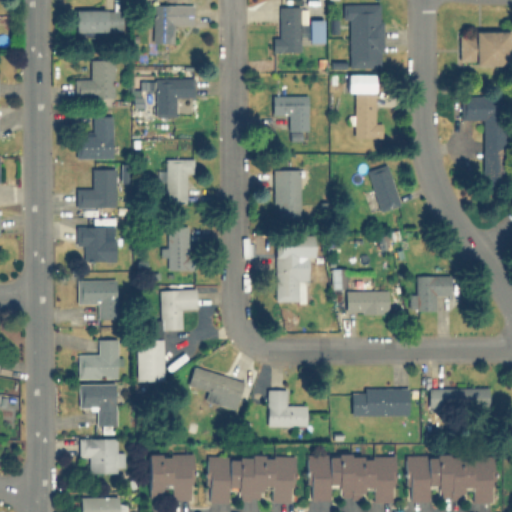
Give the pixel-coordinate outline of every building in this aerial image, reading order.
[(151,41),(172,41),(172,24),(191,24),(191,3),(151,3),(151,41)] [(381,3),(341,3),(341,20),(347,20),(347,66),(381,66),(381,3)] [(297,50),(298,36),(305,36),(306,23),(297,23),(297,6),(274,6),(273,50),(297,50)] [(73,32),(120,32),(120,8),(73,8),(73,32)] [(321,42),(321,19),(307,19),(307,42),(321,42)] [(509,30),(457,30),(457,64),(509,64),(509,30)] [(112,96),(112,58),(88,58),(88,78),(72,78),(72,96),(112,96)] [(153,115),(176,115),(176,98),(192,98),(192,77),(153,77),(153,115)] [(352,136),(379,136),(379,119),(371,119),(372,79),(353,78),(352,136)] [(271,116),(284,115),(285,139),(305,139),(304,94),(270,94),(271,116)] [(502,96),(460,96),(460,119),(480,119),(480,184),(502,184),(502,96)] [(109,156),(109,115),(90,115),(90,131),(76,131),(76,156),(109,156)] [(184,175),(191,175),(191,157),(164,157),(164,201),(184,201),(184,175)] [(365,169),(377,209),(397,204),(385,164),(365,169)] [(112,167),(89,168),(89,186),(74,186),(74,206),(112,205),(112,167)] [(271,168),(271,217),(298,217),(298,168),(271,168)] [(113,259),(113,237),(103,237),(103,225),(74,225),(74,246),(84,246),(84,259),(113,259)] [(165,269),(186,269),(186,225),(165,225),(165,269)] [(312,256),(312,234),(273,234),(273,300),(303,300),(303,256),(312,256)] [(329,288),(345,287),(344,267),(329,268),(329,288)] [(448,274),(412,274),(412,309),(434,309),(434,295),(448,295),(448,274)] [(113,278),(76,278),(76,305),(93,305),(93,317),(113,317),(113,278)] [(343,289),(343,312),(386,312),(386,289),(370,289),(370,281),(356,281),(356,289),(343,289)] [(161,379),(161,328),(180,328),(180,307),(194,307),(194,288),(158,288),(158,319),(149,319),(149,338),(134,338),(134,380),(161,379)] [(76,377),(116,377),(116,337),(96,337),(96,353),(76,353),(76,377)] [(242,381),(192,364),(185,385),(204,391),(202,398),(233,408),(242,381)] [(77,408),(96,408),(96,431),(113,431),(113,382),(77,382),(77,408)] [(405,386),(349,386),(349,414),(405,414),(405,386)] [(486,406),(486,386),(426,386),(426,406),(486,406)] [(304,425),(304,403),(286,403),(286,388),(265,388),(265,425),(304,425)] [(122,451),(115,451),(115,437),(77,437),(77,457),(88,457),(88,471),(122,471),(122,451)] [(146,452),(147,497),(161,497),(161,489),(169,489),(169,498),(192,498),(192,451),(146,452)] [(203,501),(231,502),(231,500),(260,500),(260,490),(268,491),(268,500),(292,501),(293,454),(204,452),(203,501)] [(304,453),(304,500),(329,499),(329,488),(337,488),(337,499),(367,499),(367,500),(393,500),(392,452),(304,453)] [(403,453),(403,499),(427,499),(427,489),(436,489),(436,499),(466,499),(466,500),(492,500),(492,453),(403,453)] [(78,495),(78,511),(124,511),(124,505),(117,506),(117,494),(78,495)]
